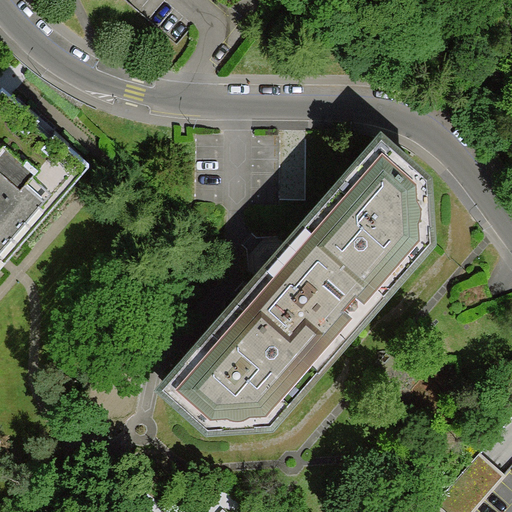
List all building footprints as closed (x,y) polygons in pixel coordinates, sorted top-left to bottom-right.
[(5,96),(0,102),(0,221),(16,235),(80,162),(28,115),(5,96)] [(382,140),(307,225),(384,292),(430,239),(427,178),(382,140)] [(0,221),(0,252),(16,235),(0,221)] [(307,225),(242,299),(318,367),(384,292),(307,225)] [(242,299),(166,384),(208,424),(270,420),(318,367),(242,299)]
